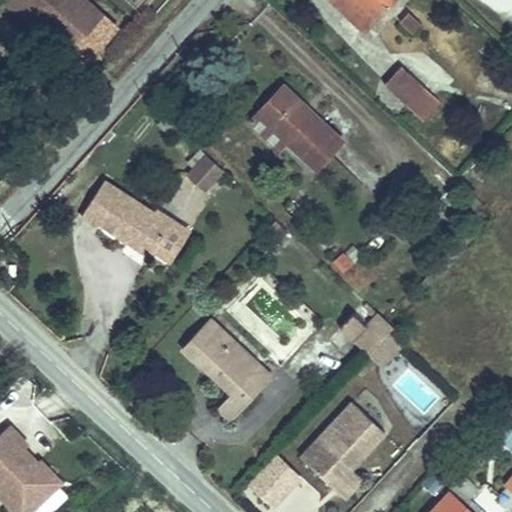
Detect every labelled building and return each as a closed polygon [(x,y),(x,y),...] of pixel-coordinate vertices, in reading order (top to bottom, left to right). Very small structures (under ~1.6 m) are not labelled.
[(4,0),(26,20),(36,9),(47,20),(75,45),(102,16),(84,0),(4,0)] [(373,24),(348,0),(328,0),(327,2),(362,35),(373,24)] [(348,0),(373,24),(395,0),(348,0)] [(47,20),(36,9),(26,20),(37,30),(47,20)] [(403,65),(386,82),(424,118),(440,101),(403,65)] [(343,139),(283,84),(256,114),(286,141),(316,169),(343,139)] [(286,141),(256,114),(249,122),(278,149),(286,141)] [(225,166),(207,150),(187,174),(205,190),(225,166)] [(129,240),(132,235),(155,250),(173,262),(194,229),(160,207),(157,212),(106,179),(83,216),(99,227),(102,223),(129,240)] [(152,255),(155,250),(132,235),(129,240),(152,255)] [(342,275),(363,257),(353,245),(332,263),(342,275)] [(254,391),(239,377),(252,363),(202,319),(177,347),(227,391),(214,406),(229,420),(254,391)] [(380,367),(401,345),(389,333),(367,356),(380,367)] [(252,363),(239,377),(254,391),(267,377),(252,363)] [(351,401),(336,418),(353,434),(357,429),(371,442),(382,429),(351,401)] [(348,467),(371,442),(357,429),(353,434),(336,418),(300,457),(331,486),(348,467)] [(0,434),(0,496),(15,511),(35,511),(66,482),(28,443),(31,440),(13,422),(0,434)] [(348,467),(331,486),(343,496),(360,478),(348,467)] [(469,511),(449,494),(432,511),(469,511)]
